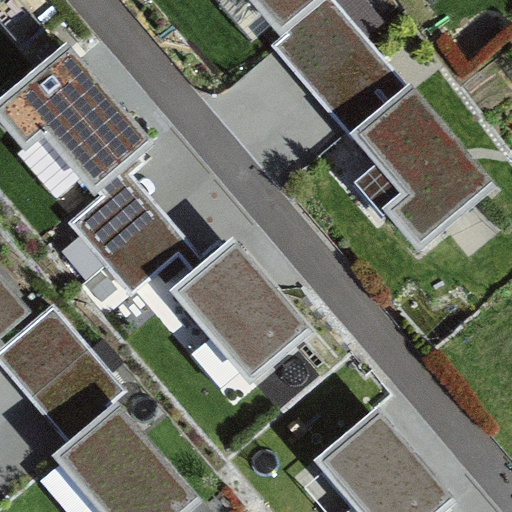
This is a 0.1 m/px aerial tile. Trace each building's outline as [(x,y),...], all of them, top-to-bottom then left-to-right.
[(253,0),(281,33),(320,0),(253,0)] [(371,41),(336,0),(320,0),(281,33),(323,82),(371,41)] [(66,40),(0,94),(0,98),(28,132),(49,116),(102,180),(127,160),(149,141),(66,40)] [(413,90),(371,41),(323,82),(365,131),(408,95),(413,90)] [(437,231),(488,189),(408,95),(365,131),(358,137),(408,197),(390,212),(419,246),(437,231)] [(112,191),(74,221),(105,257),(164,209),(154,194),(127,160),(102,180),(112,191)] [(105,257),(132,289),(177,253),(192,272),(207,260),(164,209),(105,257)] [(192,272),(177,284),(252,371),(307,324),(233,237),(207,260),(192,272)] [(0,275),(0,319),(22,300),(0,275)] [(90,354),(53,311),(0,355),(0,360),(34,401),(90,354)] [(34,401),(75,448),(116,412),(130,400),(90,354),(34,401)] [(379,402),(324,453),(379,511),(425,511),(456,484),(379,402)] [(75,448),(62,458),(104,511),(182,511),(190,506),(116,412),(75,448)]
